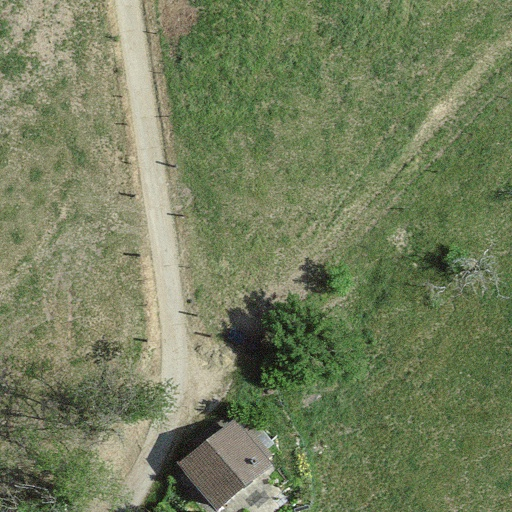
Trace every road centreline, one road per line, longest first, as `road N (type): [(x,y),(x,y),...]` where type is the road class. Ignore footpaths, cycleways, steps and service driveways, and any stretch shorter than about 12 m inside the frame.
road 1 (track): [(128,511),(176,420),(177,317),(130,0)]
road 2 (track): [(511,42),(311,279),(176,412)]
